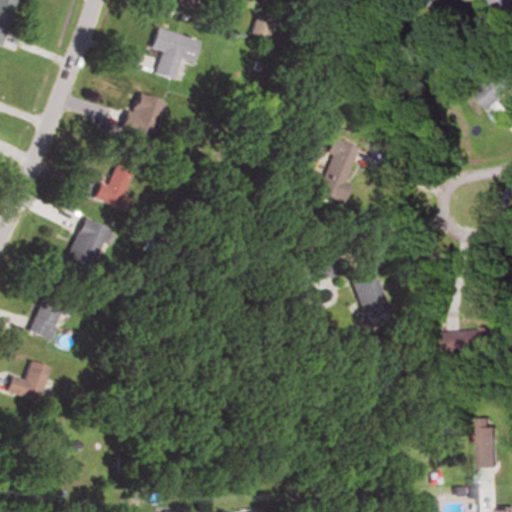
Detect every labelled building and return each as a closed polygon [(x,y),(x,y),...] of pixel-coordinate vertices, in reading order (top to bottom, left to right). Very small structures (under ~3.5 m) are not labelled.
[(270,17),(252,9),(242,31),(260,39),(270,17)] [(150,26),(145,46),(155,49),(149,72),(168,77),(174,55),(188,59),(194,38),(150,26)] [(511,84),(511,67),(506,62),(472,94),(486,109),(511,84)] [(143,138),(159,102),(129,89),(114,126),(143,138)] [(351,144),(328,137),(311,193),(335,200),(351,144)] [(94,181),(87,196),(110,207),(129,167),(111,158),(99,184),(94,181)] [(103,227),(78,216),(58,261),(83,273),(103,227)] [(303,282),(333,267),(326,252),(295,267),(303,282)] [(385,319),(368,269),(345,277),(362,327),(385,319)] [(61,295),(39,286),(21,331),(44,339),(61,295)] [(497,350),(497,329),(444,329),(444,350),(497,350)] [(4,375),(0,390),(0,392),(32,402),(42,366),(22,361),(17,378),(4,375)] [(494,425),(485,425),(485,422),(475,422),(476,466),(495,466),(494,425)]
